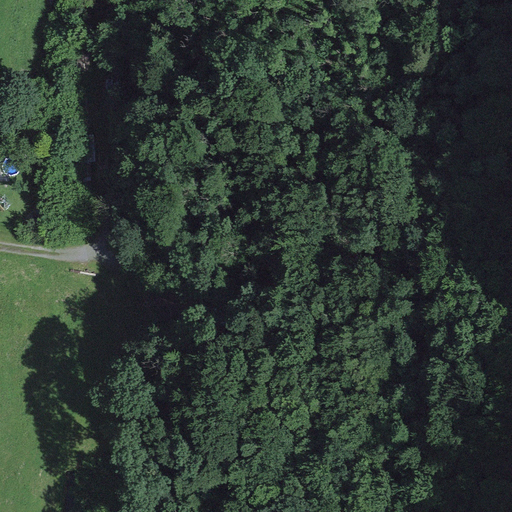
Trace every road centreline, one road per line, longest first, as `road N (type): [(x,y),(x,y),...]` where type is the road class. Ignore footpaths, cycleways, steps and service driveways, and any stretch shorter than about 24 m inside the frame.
road 1 (track): [(0,244),(111,258),(106,0)]
road 2 (track): [(195,511),(231,392),(233,263)]
